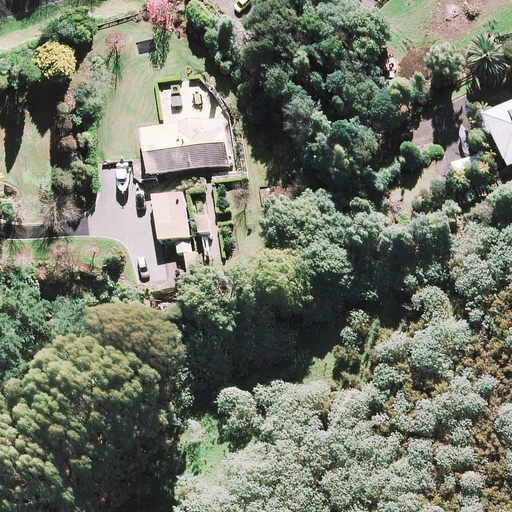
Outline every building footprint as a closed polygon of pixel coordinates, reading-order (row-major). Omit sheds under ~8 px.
[(511,111),(485,124),(508,172),(511,170),(511,111)] [(223,121),(166,129),(141,133),(147,178),(230,166),(223,121)] [(190,239),(184,196),(154,200),(160,243),(190,239)] [(215,217),(198,219),(200,238),(217,236),(215,217)] [(200,256),(187,257),(189,282),(202,281),(200,256)]
